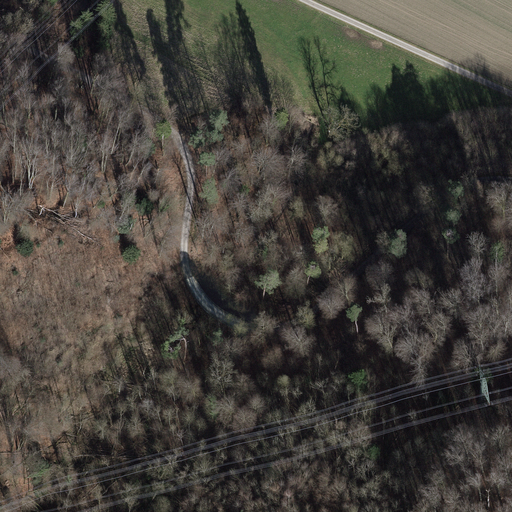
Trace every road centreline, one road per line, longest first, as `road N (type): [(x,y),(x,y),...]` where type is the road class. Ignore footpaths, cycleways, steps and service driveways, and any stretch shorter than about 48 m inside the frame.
road 1 (track): [(0,33),(123,98),(174,135),(190,172),(189,277),(208,305),(239,324),(271,328),(303,318),(448,194),(480,180),(511,180)]
road 2 (track): [(304,0),(511,94)]
